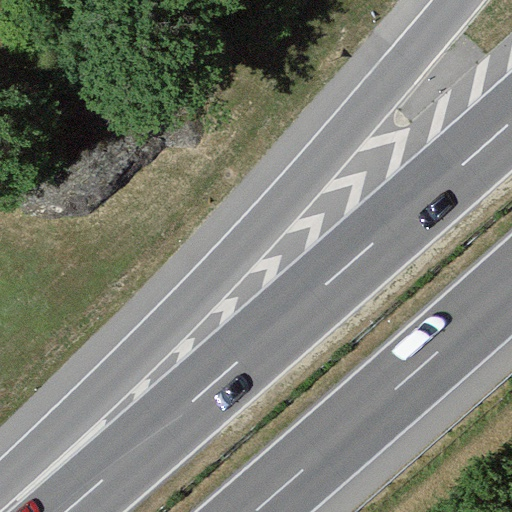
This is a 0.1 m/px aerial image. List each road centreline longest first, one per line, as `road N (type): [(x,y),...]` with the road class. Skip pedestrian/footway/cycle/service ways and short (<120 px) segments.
road 1 (motorway): [(460,0),(33,511)]
road 2 (motorway): [(511,122),(67,511)]
road 3 (motorway): [(256,511),(511,287)]
